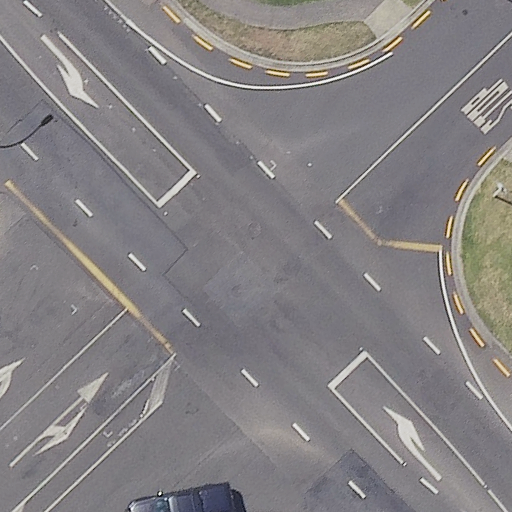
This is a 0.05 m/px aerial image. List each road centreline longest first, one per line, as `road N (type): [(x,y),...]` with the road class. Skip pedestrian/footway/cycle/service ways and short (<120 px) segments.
road 1 (tertiary): [(267,282),(0,6)]
road 2 (unclassified): [(511,33),(343,196),(267,282)]
road 3 (unclassified): [(267,282),(177,355),(14,511)]
road 4 (tertiary): [(486,511),(267,282)]
